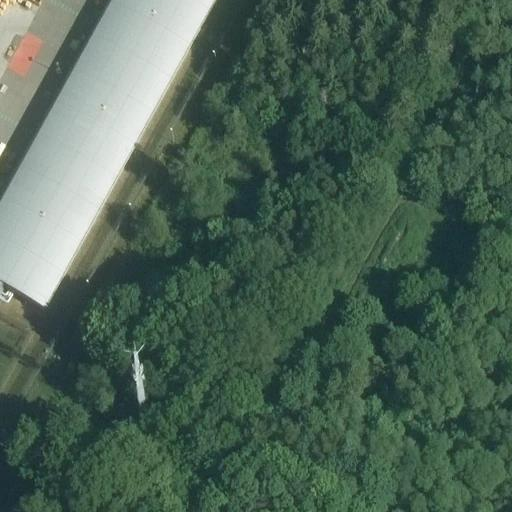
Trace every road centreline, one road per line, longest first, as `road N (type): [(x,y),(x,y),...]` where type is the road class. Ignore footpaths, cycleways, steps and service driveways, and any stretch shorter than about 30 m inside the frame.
road 1 (track): [(502,0),(267,431),(257,441),(129,454),(103,468),(69,511)]
road 2 (unknown): [(0,120),(30,88),(74,0)]
